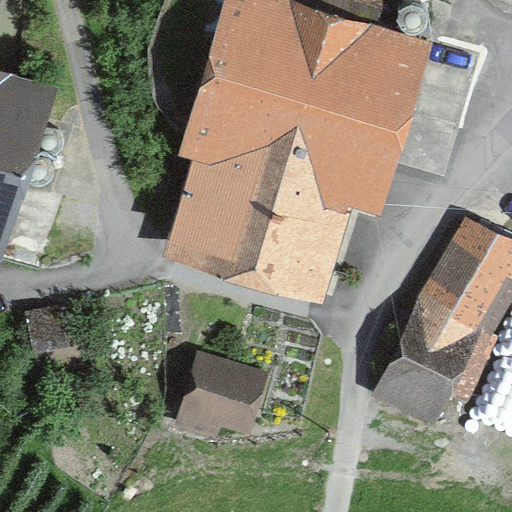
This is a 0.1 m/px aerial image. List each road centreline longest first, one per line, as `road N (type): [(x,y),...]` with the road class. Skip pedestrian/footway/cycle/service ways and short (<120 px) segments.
road 1 (residential): [(335,511),(350,446),(352,331),(178,281),(139,254),(65,0)]
road 2 (track): [(352,331),(452,190),(511,132)]
